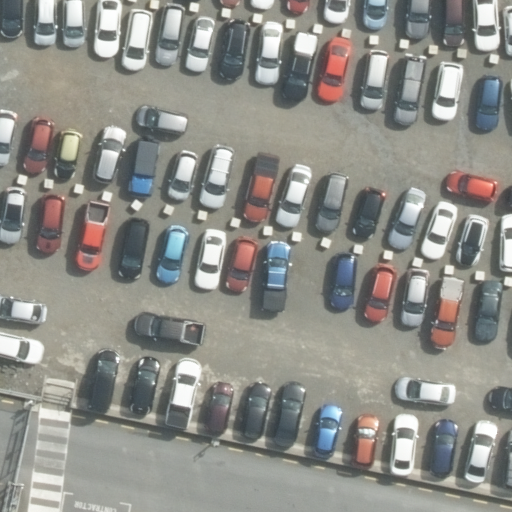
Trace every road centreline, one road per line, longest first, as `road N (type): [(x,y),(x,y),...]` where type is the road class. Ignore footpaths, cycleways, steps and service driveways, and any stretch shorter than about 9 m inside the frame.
road 1 (unknown): [(0,390),(511,422)]
road 2 (unknown): [(511,202),(0,179)]
